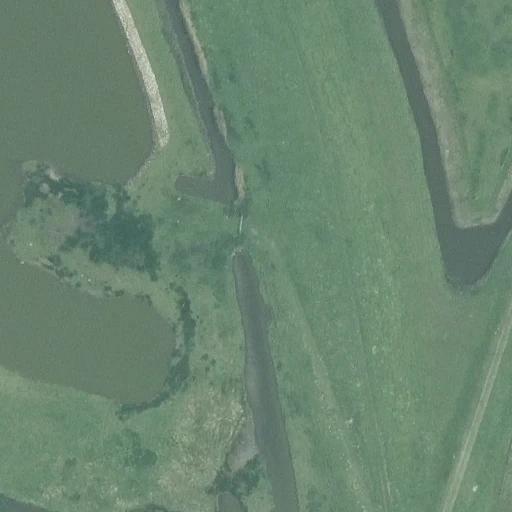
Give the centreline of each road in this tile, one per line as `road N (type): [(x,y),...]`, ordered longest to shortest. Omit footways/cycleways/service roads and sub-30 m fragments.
road 1 (track): [(378,511),(343,400),(265,237),(229,215),(155,191)]
road 2 (track): [(442,511),(511,322)]
